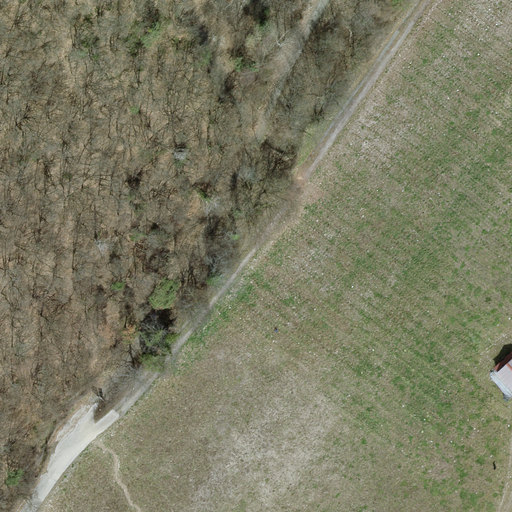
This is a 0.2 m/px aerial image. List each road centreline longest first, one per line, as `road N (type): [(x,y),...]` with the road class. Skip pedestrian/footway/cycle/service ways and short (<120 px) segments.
road 1 (track): [(117,412),(246,250),(423,0)]
road 2 (track): [(322,0),(230,180),(102,399)]
